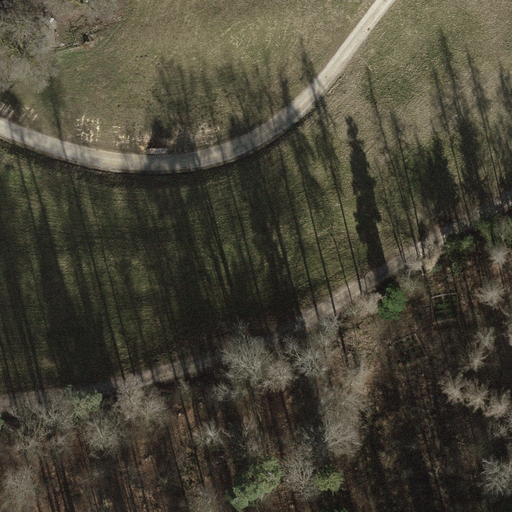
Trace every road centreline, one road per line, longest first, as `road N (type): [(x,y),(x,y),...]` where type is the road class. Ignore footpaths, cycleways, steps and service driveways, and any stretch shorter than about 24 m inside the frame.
road 1 (track): [(511,193),(297,321),(194,368),(0,408)]
road 2 (track): [(390,0),(290,115),(225,151),(133,158),(45,145),(0,121)]
